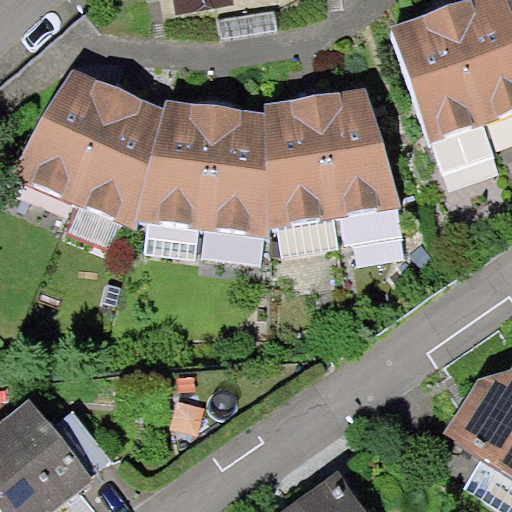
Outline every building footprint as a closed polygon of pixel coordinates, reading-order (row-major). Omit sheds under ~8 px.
[(511,11),(508,0),(463,0),(446,6),(486,123),(511,114),(511,11)] [(446,6),(391,25),(430,142),(486,123),(446,6)] [(73,202),(119,87),(74,69),(8,175),(73,202)] [(367,86),(316,94),(338,217),(401,208),(367,86)] [(138,218),(165,109),(119,87),(73,202),(133,230),(138,218)] [(338,217),(316,94),(265,102),(265,109),(270,227),(338,217)] [(203,231),(218,103),(168,99),(165,109),(138,218),(203,231)] [(265,109),(218,103),(203,231),(271,239),(270,227),(265,109)] [(511,360),(483,371),(442,432),(511,474),(511,360)] [(0,460),(0,494),(13,511),(84,511),(102,498),(47,425),(0,460)] [(278,511),(367,511),(339,470),(278,511)]
